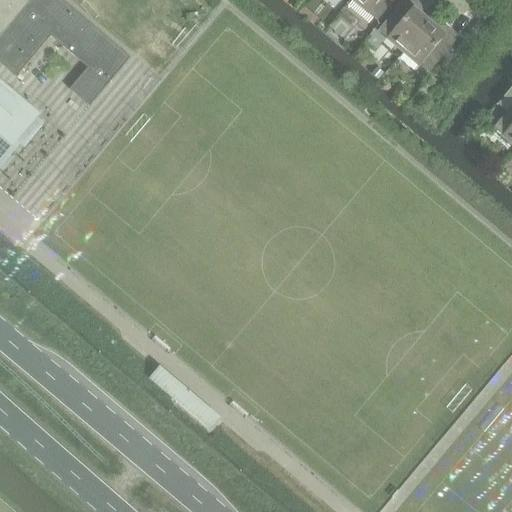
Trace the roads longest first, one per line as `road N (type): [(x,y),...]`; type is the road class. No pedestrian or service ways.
road 1 (primary): [(207,511),(0,338)]
road 2 (primary): [(0,413),(112,511)]
